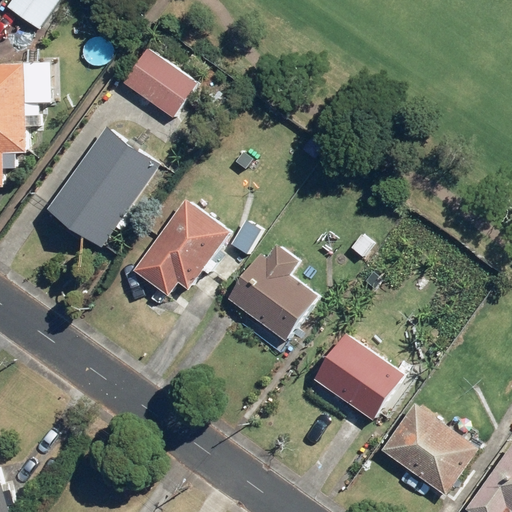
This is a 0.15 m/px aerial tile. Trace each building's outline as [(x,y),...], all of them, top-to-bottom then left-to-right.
[(42,29),(63,0),(15,0),(11,7),(42,29)] [(200,85),(149,50),(125,85),(175,120),(200,85)] [(198,50),(184,65),(202,80),(216,65),(198,50)] [(0,189),(7,190),(6,171),(6,155),(18,155),(30,154),(27,65),(0,65),(0,189)] [(110,144),(100,159),(92,153),(52,212),(73,227),(69,234),(83,243),(86,237),(98,245),(111,225),(118,229),(127,217),(121,213),(140,185),(125,175),(135,161),(110,144)] [(259,161),(245,151),(237,163),(252,172),(259,161)] [(6,171),(18,170),(18,155),(6,155),(6,171)] [(170,178),(149,169),(141,186),(162,195),(170,178)] [(192,293),(235,235),(188,200),(135,272),(172,299),(182,285),(192,293)] [(264,253),(228,301),(286,344),(322,296),(291,273),(301,260),(282,245),(271,259),(264,253)] [(355,322),(350,330),(338,322),(323,344),(334,352),(322,370),(383,412),(416,364),(355,322)] [(383,449),(448,498),(482,453),(418,404),(383,449)] [(511,511),(511,449),(467,509),(470,511),(511,511)] [(15,511),(3,466),(0,466),(0,511),(15,511)]
